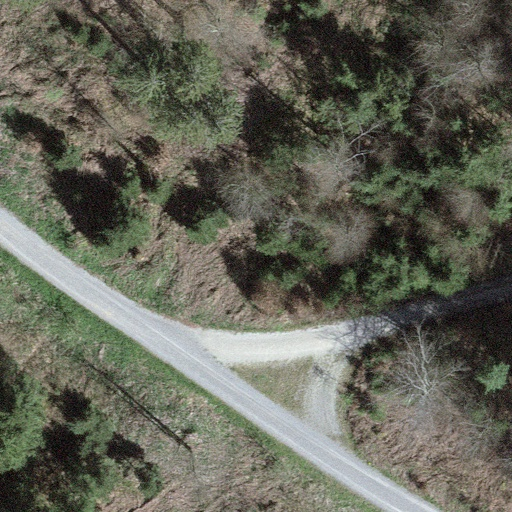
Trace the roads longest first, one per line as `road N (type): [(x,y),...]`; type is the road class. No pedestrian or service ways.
road 1 (track): [(451,511),(282,388),(34,266),(0,238)]
road 2 (track): [(511,305),(282,388)]
